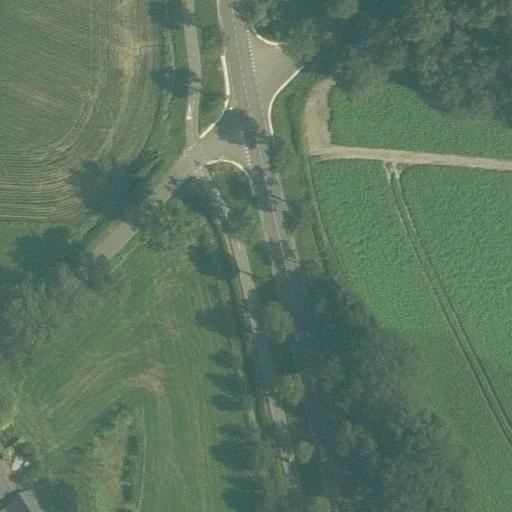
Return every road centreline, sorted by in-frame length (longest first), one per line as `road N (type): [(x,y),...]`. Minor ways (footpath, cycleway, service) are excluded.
road 1 (secondary): [(345,511),(247,103)]
road 2 (unclassified): [(0,342),(247,103)]
road 3 (unclassified): [(247,103),(351,0)]
